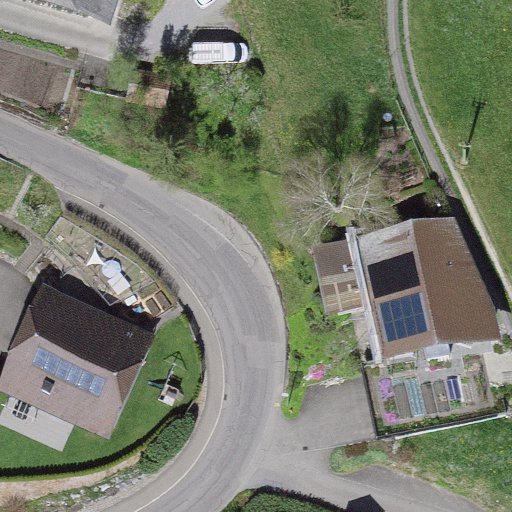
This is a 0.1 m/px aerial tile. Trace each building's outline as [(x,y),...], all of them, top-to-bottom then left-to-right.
[(136,77),(131,100),(161,106),(166,83),(136,77)] [(454,238),(368,256),(388,355),(489,334),(480,288),(472,290),(468,266),(454,238)] [(325,253),(337,295),(361,289),(348,246),(325,253)] [(138,346),(48,306),(12,386),(102,426),(138,346)] [(492,352),(407,370),(379,362),(395,439),(506,415),(492,352)]
